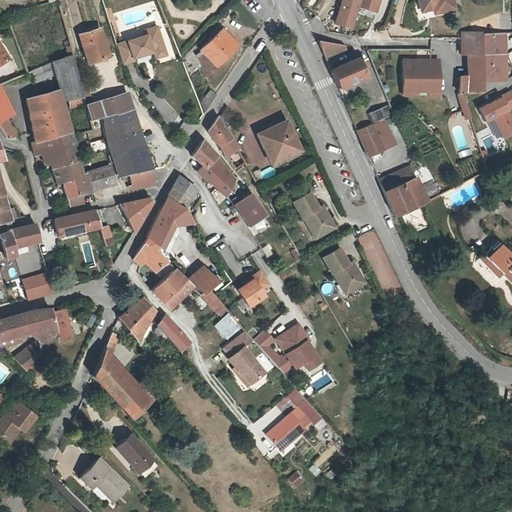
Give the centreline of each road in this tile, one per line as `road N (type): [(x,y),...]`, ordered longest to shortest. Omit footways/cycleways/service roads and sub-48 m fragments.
road 1 (tertiary): [(511,375),(493,372),(460,347),(427,308),(298,32)]
road 2 (residential): [(15,511),(79,391),(115,277)]
road 3 (residential): [(162,191),(284,3)]
road 4 (residential): [(162,191),(41,216),(25,148),(0,137)]
road 5 (residential): [(431,43),(298,32)]
